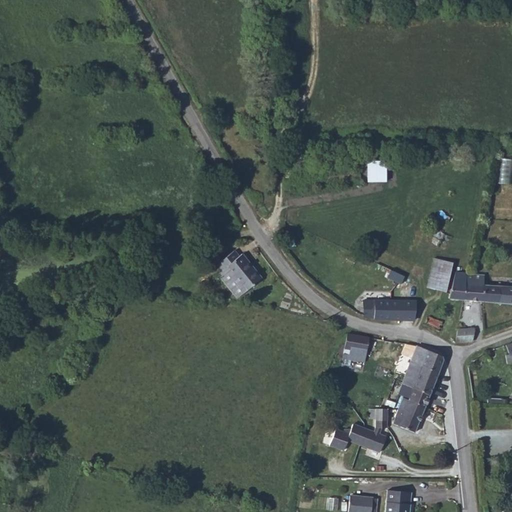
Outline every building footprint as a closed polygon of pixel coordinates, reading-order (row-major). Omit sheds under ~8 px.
[(498,182),(511,183),(511,175),(511,157),(500,157),(498,182)] [(415,251),(422,226),(415,224),(408,249),(415,251)] [(449,245),(429,230),(425,237),(438,246),(434,252),(441,256),(444,251),(449,245)] [(220,277),(232,291),(239,285),(244,292),(261,278),(242,254),(239,255),(234,250),(217,264),(222,270),(220,277)] [(426,286),(446,291),(453,262),(434,256),(426,286)] [(465,275),(453,275),(446,308),(451,309),(455,303),(461,303),(464,280),(465,275)] [(132,278),(131,289),(158,291),(159,277),(140,276),(139,279),(132,278)] [(464,280),(461,303),(479,305),(482,288),(483,282),(464,280)] [(232,291),(237,298),(244,292),(239,285),(232,291)] [(511,290),(482,288),(479,305),(511,307),(511,290)] [(374,301),(374,316),(382,315),(384,318),(413,318),(412,299),(386,300),(374,301)] [(439,325),(441,320),(428,317),(427,322),(439,325)] [(457,332),(455,346),(464,346),(473,343),(474,331),(457,332)] [(490,354),(492,357),(502,353),(506,359),(510,359),(511,365),(511,345),(500,350),(490,354)] [(362,351),(338,348),(335,372),(344,374),(357,376),(362,351)] [(439,362),(436,360),(411,353),(399,394),(427,402),(439,362)] [(427,402),(399,394),(396,404),(400,405),(400,407),(424,414),(427,402)] [(416,441),(424,414),(400,407),(397,420),(394,434),(416,441)] [(388,422),(370,422),(370,430),(377,430),(377,439),(375,443),(354,436),(352,441),(346,441),(345,443),(337,441),(336,444),(311,441),(306,472),(347,478),(350,452),(382,463),(387,447),(380,445),(381,438),(387,438),(387,429),(388,422)] [(387,491),(384,511),(409,511),(412,494),(387,491)] [(349,509),(371,511),(373,495),(352,492),(349,509)]
